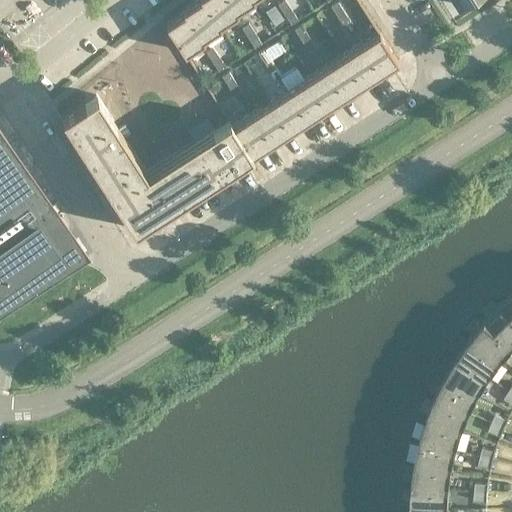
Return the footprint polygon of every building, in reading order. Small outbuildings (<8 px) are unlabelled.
[(202,37),(203,36),(221,25),(220,23),(219,23),(203,0),(195,0),(183,9),(184,11),(185,10),(202,37)] [(203,0),(219,23),(220,23),(238,11),(236,9),(229,0),(203,0)] [(249,0),(229,0),(236,9),(249,0)] [(285,0),(282,0),(278,3),(285,13),(291,9),(285,0)] [(338,1),(331,5),(337,15),(344,11),(338,1)] [(285,13),(291,23),(298,19),(291,9),(285,13)] [(184,11),(166,22),(184,51),(204,38),(203,36),(202,37),(185,10),(184,11)] [(350,21),(344,11),(337,15),(344,25),(350,21)] [(249,22),(242,26),(248,36),(255,32),(249,22)] [(301,24),(294,28),(301,38),(308,34),(301,24)] [(397,59),(379,30),(360,42),(378,71),(397,59)] [(248,36),(255,47),(262,42),(255,32),(248,36)] [(301,38),(307,48),(314,44),(308,34),(301,38)] [(378,71),(360,42),(342,54),(360,83),(378,71)] [(212,45),(206,50),(212,60),(219,56),(212,45)] [(265,47),(258,52),(265,62),(271,57),(265,47)] [(360,83),(342,54),(323,66),(342,95),(360,83)] [(212,60),(219,70),(225,66),(219,56),(212,60)] [(271,72),(278,67),(271,57),(265,62),(271,72)] [(342,95),(323,66),(305,78),(324,106),(342,95)] [(228,71),(222,75),(228,85),(235,81),(228,71)] [(324,106),(305,78),(287,89),(306,118),(324,106)] [(235,95),(241,91),(235,81),(228,85),(235,95)] [(306,118),(287,89),(269,101),(287,130),(306,118)] [(97,93),(62,116),(134,228),(251,153),(233,124),(232,124),(231,124),(228,119),(147,171),(97,93)] [(269,142),(287,130),(269,101),(251,113),(269,142)] [(269,142),(251,113),(233,124),(251,153),(269,142)] [(188,128),(195,139),(213,127),(206,116),(188,128)] [(130,133),(125,124),(119,128),(125,136),(130,133)] [(0,314),(17,304),(4,285),(55,249),(38,226),(55,214),(0,134),(0,314)] [(511,295),(500,305),(511,317),(511,295)] [(511,317),(500,305),(486,320),(511,344),(511,317)] [(511,345),(511,344),(486,320),(471,337),(500,360),(511,345)] [(500,360),(471,337),(457,356),(488,376),(500,360)] [(488,376),(457,356),(445,376),(478,394),(488,376)] [(478,394),(445,376),(435,397),(469,411),(478,394)] [(469,411),(435,397),(427,418),(462,430),(469,411)] [(496,414),(492,422),(504,427),(508,419),(496,414)] [(462,430),(427,418),(420,440),(456,449),(462,430)] [(504,427),(492,422),(489,430),(501,435),(504,427)] [(456,449),(420,440),(416,463),(452,469),(456,449)] [(483,447),(481,456),(493,459),(496,450),(483,447)] [(493,459),(481,456),(479,464),(491,467),(493,459)] [(452,469),(416,463),(413,486),(450,489),(452,469)] [(476,482),(475,491),(488,492),(489,483),(476,482)] [(450,489),(413,486),(412,509),(449,509),(450,489)] [(488,492),(475,491),(474,500),(487,501),(488,492)]
